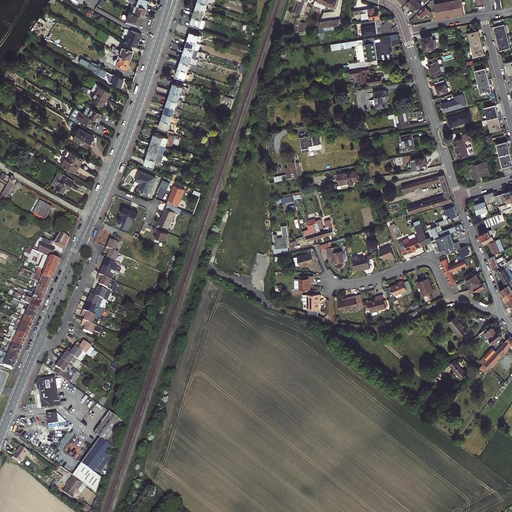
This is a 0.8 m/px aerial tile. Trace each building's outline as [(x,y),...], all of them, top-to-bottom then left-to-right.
[(305,0),(310,0),(313,1),(312,0),(302,0),(299,9),(298,13),(301,14),(305,0)] [(325,8),(326,4),(327,0),(318,0),(318,1),(315,0),(314,5),(325,8)] [(335,10),(338,0),(327,0),(326,4),(332,6),(331,8),(335,10)] [(428,0),(419,0),(418,1),(419,2),(416,5),(415,4),(411,8),(414,10),(416,12),(416,11),(422,5),(424,5),(429,1),(428,0)] [(454,16),(464,14),(461,0),(454,0),(451,1),(453,15),(454,16)] [(208,4),(199,1),(196,8),(207,12),(208,8),(206,8),(208,4)] [(452,16),(454,16),(453,15),(451,1),(444,2),(447,18),(453,17),(452,16)] [(132,2),(129,10),(144,15),(145,11),(147,7),(134,3),(132,2)] [(435,4),(438,19),(445,18),(447,18),(444,2),(435,4)] [(429,15),(432,13),(425,6),(424,7),(418,13),(421,15),(422,17),(426,14),(427,15),(428,14),(429,15)] [(207,12),(196,8),(194,16),(205,20),(207,12)] [(360,14),(361,20),(375,18),(380,17),(379,11),(375,12),(375,10),(373,10),(373,8),(371,9),(354,11),(355,15),(360,14)] [(142,20),(144,15),(129,10),(125,23),(137,27),(138,24),(141,25),(142,20)] [(205,20),(194,16),(191,24),(195,25),(204,28),(206,20),(205,20)] [(338,26),(339,26),(340,19),(320,22),(318,29),(324,28),(332,27),(338,26)] [(496,32),(497,38),(508,36),(504,19),(494,21),(495,26),(494,26),(496,32)] [(362,23),(363,35),(377,33),(375,20),(362,23)] [(299,32),(306,31),(308,24),(308,23),(301,22),(299,32)] [(97,36),(105,41),(108,35),(101,30),(97,36)] [(141,33),(130,30),(129,34),(127,37),(126,37),(124,42),(136,47),(138,41),(139,38),(139,39),(141,33)] [(468,33),(471,45),(482,42),(481,38),(479,30),(468,33)] [(191,32),(189,40),(198,42),(200,35),(191,32)] [(424,44),(425,50),(435,48),(432,36),(422,38),(424,44)] [(508,36),(497,38),(499,45),(500,50),(511,48),(508,36)] [(376,51),(374,38),(362,39),(366,61),(378,59),(376,51)] [(199,51),(201,44),(198,42),(189,40),(186,47),(198,51),(199,51)] [(482,42),(471,45),(474,57),(485,54),(484,48),(482,42)] [(118,55),(120,56),(130,59),(131,55),(132,51),(122,47),(121,50),(115,48),(116,47),(112,46),(111,50),(115,51),(115,53),(118,55)] [(198,51),(186,47),(184,54),(195,58),(198,51)] [(201,59),(195,58),(184,54),(182,61),(191,64),(198,66),(201,59)] [(116,65),(125,68),(126,65),(127,66),(129,62),(130,59),(120,56),(119,60),(117,59),(116,59),(115,63),(117,63),(116,65)] [(430,69),(433,76),(442,73),(441,72),(445,71),(443,66),(440,67),(436,57),(429,59),(430,63),(429,63),(430,69)] [(98,67),(81,58),(79,62),(96,71),(98,67)] [(188,71),(191,64),(182,61),(179,68),(188,71)] [(358,83),(359,83),(368,82),(368,86),(383,84),(382,80),(382,76),(372,77),(372,76),(367,77),(366,72),(370,71),(369,66),(349,69),(351,76),(358,75),(358,80),(358,81),(358,83)] [(10,70),(7,68),(2,77),(5,79),(10,70)] [(188,71),(179,68),(177,76),(190,81),(192,74),(188,72),(188,71)] [(478,82),(489,80),(488,73),(486,68),(475,70),(478,82)] [(112,74),(106,71),(105,75),(106,76),(106,77),(108,81),(109,82),(121,86),(122,82),(124,78),(112,74)] [(437,90),(439,95),(448,92),(444,80),(436,83),(437,86),(436,86),(437,90)] [(491,87),(489,80),(478,82),(481,94),(492,92),(491,87)] [(91,89),(94,91),(106,98),(108,95),(110,91),(95,82),(91,89)] [(175,83),(172,91),(181,94),(183,86),(175,83)] [(387,97),(386,90),(375,92),(376,99),(374,100),(375,108),(388,106),(387,97)] [(104,102),(106,98),(94,91),(92,94),(93,95),(91,99),(102,105),(104,102)] [(179,101),(181,94),(172,91),(170,98),(179,101)] [(466,106),(463,94),(455,96),(456,100),(442,104),(443,108),(444,112),(466,106)] [(167,105),(176,108),(179,101),(170,98),(167,105)] [(87,105),(83,112),(97,121),(99,122),(100,120),(101,118),(99,117),(101,113),(87,105)] [(167,105),(165,112),(174,115),(176,108),(167,105)] [(485,107),(488,119),(499,117),(497,109),(496,105),(485,107)] [(95,124),(97,121),(83,112),(75,108),(71,114),(67,111),(64,115),(70,119),(77,123),(79,119),(93,127),(95,124)] [(470,111),(448,118),(450,123),(451,126),(472,120),(470,111)] [(174,115),(165,112),(163,119),(171,122),(177,124),(179,118),(173,117),(174,115)] [(398,127),(410,125),(409,119),(407,112),(388,114),(389,118),(390,118),(397,117),(398,127)] [(488,119),(491,131),(502,129),(501,125),(499,117),(488,119)] [(171,122),(163,119),(160,127),(162,128),(167,130),(169,130),(171,122)] [(88,145),(89,142),(88,142),(92,136),(79,128),(78,130),(75,128),(70,137),(86,147),(88,145)] [(318,134),(318,132),(315,133),(315,135),(300,138),(303,152),(322,149),(323,147),(320,134),(318,134)] [(153,141),(166,146),(169,138),(167,137),(155,133),(153,141)] [(173,136),(168,134),(167,137),(169,138),(166,146),(172,148),(175,140),(173,136)] [(412,143),(411,140),(413,140),(412,134),(401,136),(404,151),(415,149),(414,145),(414,143),(412,143)] [(463,137),(453,140),(456,148),(459,158),(462,157),(462,158),(464,157),(464,156),(469,155),(465,142),(469,140),(467,134),(462,135),(463,137)] [(164,154),(166,146),(153,141),(150,149),(164,154)] [(508,141),(497,144),(500,156),(511,153),(509,148),(508,141)] [(164,154),(150,149),(148,157),(162,161),(164,154)] [(63,156),(65,157),(79,165),(81,162),(83,158),(71,151),(70,153),(66,150),(63,156)] [(500,156),(503,168),(511,166),(511,165),(511,157),(511,153),(500,156)] [(79,165),(65,157),(61,164),(75,172),(77,169),(79,165)] [(162,161),(148,157),(145,165),(154,168),(155,163),(161,165),(162,161)] [(295,157),(287,159),(288,163),(289,167),(291,178),(303,176),(300,163),(296,164),(295,157)] [(394,166),(404,164),(402,157),(392,159),(394,166)] [(412,160),(414,171),(428,168),(427,163),(427,162),(426,162),(425,157),(412,160)] [(474,178),(490,173),(486,162),(477,165),(477,163),(470,165),(472,171),(474,178)] [(505,175),(511,172),(511,169),(511,166),(503,168),(505,175)] [(291,178),(289,167),(285,168),(286,175),(283,176),(284,180),(291,178)] [(156,177),(140,170),(136,180),(142,183),(139,190),(148,194),(156,177)] [(359,181),(357,170),(337,174),(339,185),(349,183),(350,184),(352,185),(354,184),(354,182),(359,181)] [(74,180),(63,174),(59,179),(55,177),(51,183),(55,186),(54,187),(63,193),(66,188),(69,184),(71,185),(72,183),(74,180)] [(448,185),(445,174),(414,183),(402,186),(404,193),(411,191),(411,189),(436,182),(438,188),(443,186),(448,185)] [(8,185),(0,198),(0,199),(5,202),(8,196),(14,185),(9,183),(8,185)] [(178,208),(185,190),(175,185),(167,203),(168,203),(174,206),(178,208)] [(453,201),(449,190),(444,191),(446,196),(408,208),(410,214),(453,201)] [(501,211),(508,209),(511,207),(511,193),(511,191),(505,193),(495,196),(497,201),(501,211)] [(478,214),(481,213),(488,211),(489,210),(493,209),(491,204),(497,201),(495,196),(493,192),(489,193),(484,195),(486,201),(479,203),(475,204),(478,214)] [(52,208),(41,201),(34,213),(45,220),(49,214),(52,208)] [(440,206),(444,220),(448,219),(458,215),(455,208),(454,202),(440,206)] [(174,206),(168,203),(162,218),(162,220),(160,219),(158,224),(169,228),(172,221),(176,212),(172,211),(174,207),(174,206)] [(135,220),(138,214),(124,207),(121,214),(124,215),(122,219),(119,220),(119,221),(119,223),(120,225),(129,228),(133,219),(135,220)] [(506,220),(502,213),(485,220),(486,224),(488,227),(491,225),(506,220)] [(326,236),(324,230),(321,231),(320,229),(324,228),(321,219),(316,220),(315,218),(309,220),(311,225),(314,224),(318,238),(322,237),(326,236)] [(326,227),(324,228),(324,230),(326,236),(331,235),(335,233),(331,220),(325,221),(326,227)] [(494,229),(507,223),(506,220),(491,225),(492,227),(493,229),(494,229)] [(427,238),(421,223),(415,225),(417,231),(423,246),(428,244),(433,242),(430,237),(427,238)] [(314,240),(318,238),(314,224),(311,225),(308,225),(309,230),(306,230),(308,235),(307,235),(308,241),(314,240)] [(431,229),(435,239),(451,233),(464,228),(463,226),(462,224),(441,231),(439,225),(431,229)] [(283,251),(288,251),(287,237),(289,237),(287,226),(282,226),(283,237),(278,238),(278,234),(274,234),(276,252),(283,251)] [(168,233),(155,227),(153,231),(157,232),(155,237),(165,241),(168,233)] [(489,243),(495,241),(493,236),(491,236),(490,234),(495,232),(494,229),(493,229),(479,235),(482,241),(484,245),(489,243)] [(409,238),(404,240),(398,242),(404,255),(413,252),(415,251),(414,249),(423,246),(417,231),(415,232),(416,237),(409,240),(409,238)] [(435,239),(432,240),(437,252),(446,248),(448,252),(448,253),(452,252),(451,250),(460,247),(459,243),(459,242),(454,243),(451,233),(435,239)] [(51,241),(50,242),(52,243),(65,250),(67,245),(70,240),(66,238),(60,234),(55,243),(51,241)] [(110,240),(106,248),(115,252),(121,239),(114,236),(112,241),(110,240)] [(44,238),(38,253),(52,258),(54,255),(55,252),(49,249),(50,247),(52,243),(50,242),(44,238)] [(493,254),(504,250),(500,239),(495,241),(489,243),(491,250),(493,254)] [(390,246),(380,250),(384,259),(390,257),(391,260),(393,260),(395,259),(390,246)] [(458,260),(459,262),(465,259),(464,256),(469,254),(468,251),(466,246),(459,249),(461,255),(457,256),(458,258),(457,259),(458,260)] [(329,248),(328,248),(329,257),(333,257),(333,264),(335,263),(335,266),(338,268),(339,268),(341,268),(344,264),(342,251),(338,252),(336,252),(335,247),(329,248)] [(106,258),(115,262),(119,254),(115,252),(106,248),(104,253),(107,254),(107,252),(108,253),(106,258)] [(307,250),(308,254),(312,253),(315,263),(318,262),(315,252),(314,249),(312,249),(307,250)] [(33,250),(30,255),(43,261),(39,269),(40,269),(54,275),(57,269),(60,262),(52,258),(38,253),(33,250)] [(296,266),(300,266),(301,266),(310,264),(310,266),(313,265),(315,265),(315,263),(312,253),(308,254),(298,257),(298,256),(294,257),(296,266)] [(365,269),(370,268),(368,255),(359,257),(358,256),(352,257),(355,270),(364,268),(365,268),(365,269)] [(504,258),(503,256),(496,260),(495,256),(489,258),(492,264),(493,269),(499,267),(506,262),(504,258)] [(102,267),(115,272),(119,274),(121,269),(120,268),(114,265),(115,262),(106,258),(102,267)] [(449,262),(447,258),(441,261),(450,283),(456,281),(453,274),(449,266),(448,262),(449,262)] [(499,267),(501,270),(511,263),(511,258),(508,261),(506,262),(499,267)] [(172,259),(167,274),(172,276),(177,260),(172,259)] [(456,263),(449,266),(453,274),(459,272),(458,269),(468,265),(467,263),(465,259),(459,262),(456,263)] [(511,273),(510,269),(511,267),(511,263),(501,270),(499,272),(502,278),(507,286),(510,284),(511,282),(511,273)] [(99,275),(111,280),(115,272),(102,267),(99,275)] [(40,269),(38,275),(52,281),(53,278),(54,275),(40,269)] [(464,276),(466,280),(475,275),(472,272),(464,276)] [(475,275),(466,280),(468,284),(471,282),(474,286),(471,287),(472,289),(482,283),(479,278),(476,274),(475,275)] [(38,275),(35,281),(49,287),(50,284),(52,281),(38,275)] [(111,280),(99,275),(97,279),(100,281),(99,285),(108,289),(111,290),(112,291),(114,285),(110,284),(111,281),(111,280)] [(310,284),(310,283),(314,283),(313,276),(309,276),(309,278),(307,278),(307,276),(300,276),(300,290),(310,289),(310,284)] [(421,281),(418,282),(424,295),(425,295),(427,301),(433,299),(431,293),(434,291),(428,278),(421,281)] [(35,283),(34,287),(47,293),(48,290),(49,287),(35,281),(34,281),(33,282),(35,283)] [(397,300),(395,295),(407,290),(404,283),(404,281),(400,283),(396,285),(391,287),(391,286),(386,288),(392,302),(397,300)] [(409,281),(404,283),(407,290),(408,292),(413,290),(409,281)] [(472,289),(474,292),(475,291),(476,293),(481,290),(484,295),(489,292),(488,288),(486,281),(472,289)] [(503,296),(511,290),(511,282),(510,284),(507,286),(500,290),(502,294),(503,296)] [(31,293),(44,299),(45,296),(47,293),(34,287),(32,290),(30,289),(28,289),(27,291),(29,292),(31,293)] [(111,293),(98,287),(95,293),(94,293),(95,291),(92,290),(90,294),(107,301),(111,293)] [(505,298),(507,301),(511,297),(511,290),(503,296),(505,298)] [(20,302),(39,310),(40,307),(42,305),(29,299),(27,298),(16,293),(13,299),(20,302)] [(31,293),(29,299),(42,305),(43,302),(44,299),(31,293)] [(90,294),(87,303),(103,310),(107,301),(90,294)] [(320,296),(320,294),(304,295),(304,301),(304,303),(308,303),(308,310),(309,310),(309,315),(318,317),(318,310),(319,310),(319,298),(320,298),(320,296)] [(364,308),(361,294),(349,297),(347,298),(348,299),(338,301),(341,312),(359,308),(359,309),(364,308)] [(385,301),(383,295),(376,297),(377,299),(372,300),(368,302),(371,312),(386,308),(386,307),(385,301)] [(18,308),(19,308),(37,316),(38,313),(39,310),(20,302),(18,308)] [(103,310),(87,303),(83,311),(100,318),(102,319),(102,317),(105,311),(103,310)] [(22,312),(21,315),(34,321),(35,319),(37,316),(19,308),(18,311),(22,312)] [(96,326),(100,318),(83,311),(81,315),(85,317),(83,321),(96,326)] [(34,321),(21,315),(19,318),(12,315),(11,318),(18,321),(27,324),(28,324),(32,326),(33,324),(34,321)] [(448,323),(456,333),(457,332),(461,336),(469,330),(457,315),(448,323)] [(27,324),(18,321),(16,326),(30,332),(31,329),(32,326),(28,324),(27,324)] [(85,327),(83,331),(87,333),(92,335),(96,326),(83,321),(81,325),(85,327)] [(30,332),(16,326),(14,331),(22,335),(23,336),(27,338),(29,335),(30,332)] [(491,338),(494,343),(502,336),(499,332),(498,332),(498,331),(497,330),(496,331),(493,327),(491,328),(490,326),(481,333),(486,340),(491,338)] [(22,335),(14,331),(11,337),(25,343),(26,340),(27,338),(23,336),(22,335)] [(496,351),(502,356),(511,344),(511,337),(510,336),(497,351),(496,351)] [(24,346),(25,343),(11,337),(10,340),(5,339),(4,341),(9,343),(22,349),(24,346)] [(94,349),(83,341),(81,345),(78,343),(75,347),(86,355),(89,357),(94,349)] [(22,349),(9,343),(6,349),(20,355),(21,352),(22,349)] [(69,348),(66,352),(80,362),(86,355),(75,347),(72,350),(69,348)] [(481,360),(485,363),(488,359),(496,351),(493,348),(481,360)] [(6,349),(4,354),(13,358),(17,360),(20,355),(6,349)] [(502,356),(496,351),(488,359),(494,364),(502,356)] [(13,358),(4,354),(0,352),(0,356),(2,357),(2,359),(15,365),(16,363),(17,360),(13,358)] [(66,352),(61,359),(69,365),(70,363),(70,362),(77,367),(80,362),(66,352)] [(15,365),(2,359),(0,362),(0,365),(2,366),(13,371),(14,368),(15,365)] [(69,365),(61,359),(55,367),(58,368),(55,372),(68,382),(71,378),(66,375),(69,371),(66,369),(69,365)] [(450,364),(462,378),(468,373),(455,359),(450,364)] [(481,369),(486,373),(494,364),(488,359),(485,363),(483,365),(480,368),(481,369)] [(511,366),(501,379),(505,383),(511,373),(511,366)] [(474,378),(481,369),(480,368),(479,369),(472,376),(474,378)] [(39,378),(35,384),(38,387),(37,389),(39,390),(41,408),(59,405),(55,377),(41,379),(39,378)] [(121,421),(109,412),(94,433),(100,438),(72,476),(96,493),(101,478),(97,476),(94,473),(108,454),(113,447),(106,442),(121,421)] [(56,414),(46,415),(48,425),(58,424),(56,414)] [(16,460),(20,464),(28,452),(20,446),(12,457),(16,460)] [(110,459),(110,456),(108,454),(94,473),(97,476),(110,459)] [(85,486),(72,476),(70,480),(71,481),(64,490),(73,496),(78,490),(80,491),(83,491),(85,488),(85,486)] [(84,511),(86,511),(90,507),(84,502),(79,508),(84,511)]
